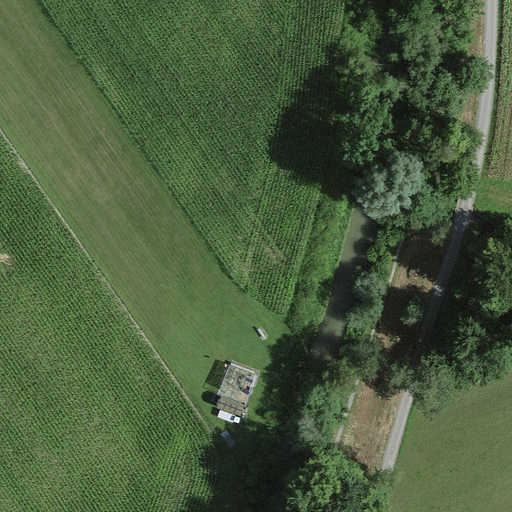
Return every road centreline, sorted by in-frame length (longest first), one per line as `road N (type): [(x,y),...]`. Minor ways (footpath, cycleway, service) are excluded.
road 1 (track): [(374,511),(459,232)]
road 2 (track): [(459,232),(494,68),(496,0)]
